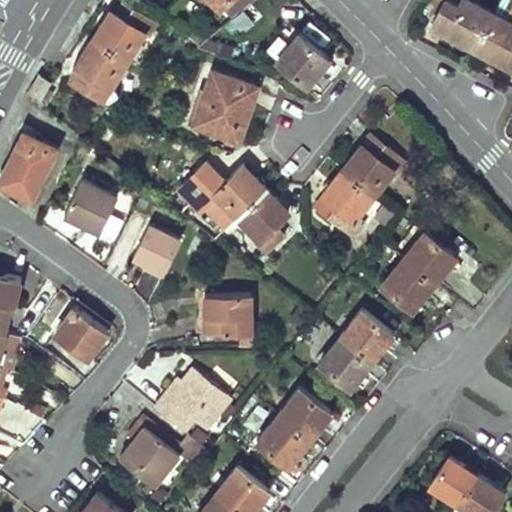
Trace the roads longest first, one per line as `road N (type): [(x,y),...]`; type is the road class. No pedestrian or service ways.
road 1 (residential): [(44,472),(60,428),(126,353),(138,327),(134,309),(0,210)]
road 2 (residential): [(299,511),(399,385),(453,378)]
road 3 (residential): [(384,50),(511,181)]
road 4 (residential): [(425,406),(345,511)]
road 5 (residential): [(295,137),(322,120),(384,50)]
